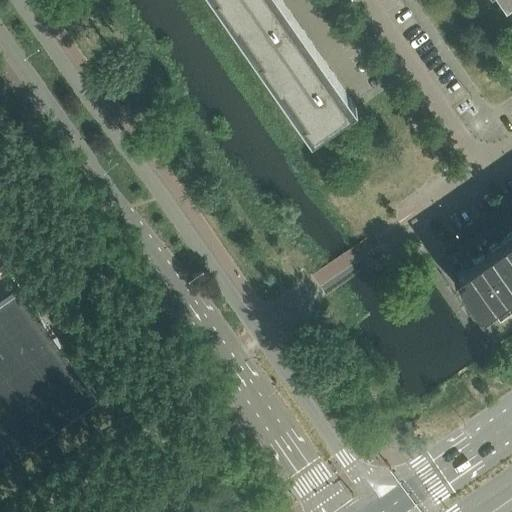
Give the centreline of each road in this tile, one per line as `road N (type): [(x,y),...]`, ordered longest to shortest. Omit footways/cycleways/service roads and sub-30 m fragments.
road 1 (secondary): [(380,511),(17,0)]
road 2 (secondary): [(0,34),(334,511)]
road 3 (residential): [(483,172),(362,0)]
road 4 (secondary): [(511,421),(381,511)]
